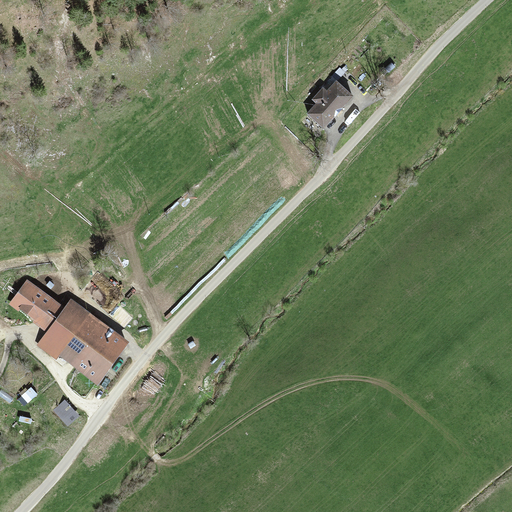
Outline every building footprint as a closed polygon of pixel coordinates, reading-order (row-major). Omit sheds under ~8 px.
[(322,89),(312,99),(317,103),(307,114),(323,128),(352,96),(331,76),(321,87),(322,89)] [(43,324),(51,330),(64,312),(27,284),(13,303),(43,324)] [(72,301),(64,312),(51,330),(43,340),(97,381),(126,342),(72,301)] [(28,402),(36,394),(31,388),(22,396),(28,402)] [(54,410),(68,425),(77,416),(64,402),(54,410)]
